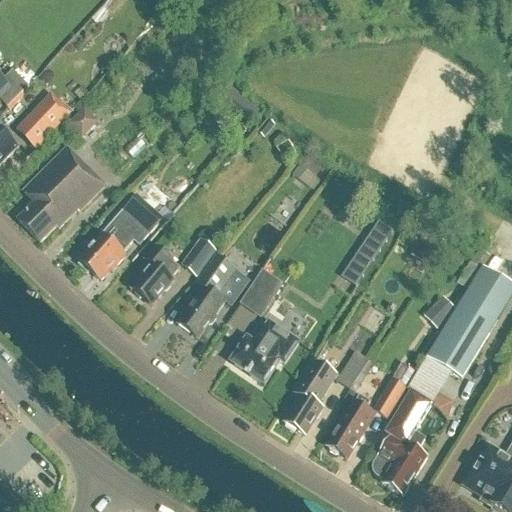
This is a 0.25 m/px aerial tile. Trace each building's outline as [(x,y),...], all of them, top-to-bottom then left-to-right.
[(84,0),(95,10),(105,0),(84,0)] [(90,67),(56,102),(70,116),(104,80),(90,67)] [(0,103),(8,111),(29,91),(13,74),(2,85),(0,83),(0,103)] [(71,118),(50,98),(15,134),(36,154),(71,118)] [(248,127),(259,114),(244,102),(233,115),(248,127)] [(266,123),(255,136),(263,142),(274,129),(266,123)] [(0,168),(14,154),(0,139),(0,168)] [(288,144),(275,152),(282,164),(295,157),(288,144)] [(33,208),(16,225),(39,247),(56,230),(58,232),(76,214),(78,215),(103,190),(65,152),(21,196),(33,208)] [(101,238),(78,265),(80,267),(78,269),(87,276),(89,274),(100,284),(114,268),(116,270),(125,260),(122,257),(133,245),(138,250),(149,238),(148,237),(137,228),(123,215),(102,239),(101,238)] [(147,217),(137,228),(148,237),(158,226),(147,217)] [(180,270),(196,282),(216,256),(200,244),(180,270)] [(431,254),(418,246),(410,259),(423,266),(431,254)] [(162,292),(180,268),(157,249),(144,264),(151,270),(131,293),(150,310),(164,294),(162,292)] [(176,329),(197,344),(216,317),(214,316),(222,306),(216,301),(236,274),(216,260),(196,287),(204,293),(198,303),(196,301),(176,329)] [(469,266),(457,287),(468,294),(481,273),(469,266)] [(511,289),(482,271),(426,363),(451,378),(460,384),(511,300),(511,289)] [(260,276),(253,287),(274,301),(281,290),(260,276)] [(436,334),(454,315),(441,302),(422,321),(436,334)] [(254,345),(246,340),(228,366),(263,389),(278,366),(283,369),(299,346),(267,324),(254,345)] [(293,398),(298,402),(283,427),(304,440),(321,413),(316,410),(324,396),(326,397),(337,380),(313,365),(293,398)] [(372,415),(385,423),(414,377),(401,369),(372,415)] [(271,446),(299,382),(275,371),(265,395),(263,394),(245,435),(271,446)] [(389,441),(377,461),(377,462),(373,469),(371,473),(372,477),(376,480),(383,484),(381,488),(402,501),(426,462),(416,456),(424,444),(413,437),(431,409),(410,397),(385,438),(389,441)] [(359,400),(354,408),(352,407),(342,425),(341,424),(325,451),(346,464),(362,438),(359,436),(370,418),(365,415),(370,406),(359,400)] [(511,436),(511,423),(495,419),(492,431),(511,436)] [(495,502),(511,473),(511,450),(508,458),(489,446),(466,484),(495,502)] [(511,511),(511,473),(495,502),(493,506),(496,508),(494,511),(511,511)]
